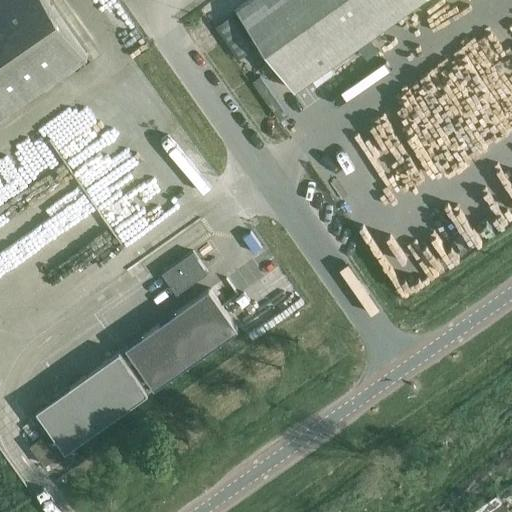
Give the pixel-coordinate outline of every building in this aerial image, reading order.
[(0,0),(0,116),(87,56),(48,0),(0,0)] [(245,0),(236,7),(295,90),(423,0),(245,0)] [(153,260),(170,252),(165,242),(149,250),(153,260)] [(193,251),(182,259),(185,263),(176,269),(173,265),(162,273),(177,294),(208,272),(193,251)] [(238,329),(209,288),(126,347),(155,387),(238,329)] [(99,426),(99,427),(149,392),(120,351),(70,386),(37,410),(66,450),(99,426)] [(56,457),(42,438),(31,446),(45,465),(56,457)]
